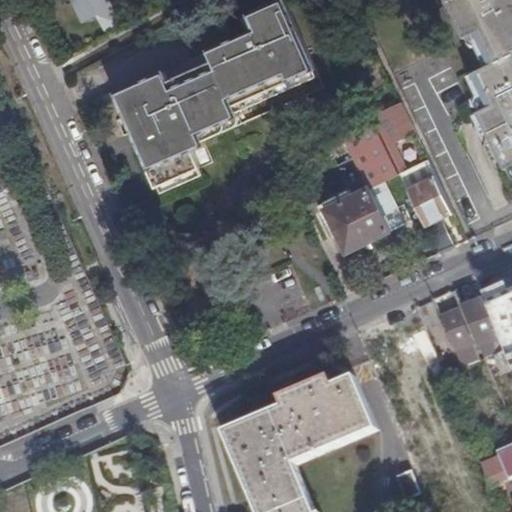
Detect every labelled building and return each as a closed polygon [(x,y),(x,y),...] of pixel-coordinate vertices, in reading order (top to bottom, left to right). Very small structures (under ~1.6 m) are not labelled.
[(74,0),(81,13),(105,0),(74,0)] [(119,21),(108,0),(105,0),(81,13),(85,21),(98,14),(106,27),(119,21)] [(211,49),(211,50),(216,61),(170,81),(165,70),(117,92),(158,186),(201,167),(194,150),(207,145),(202,133),(240,116),(235,105),(317,70),(286,0),(282,0),(250,14),(257,29),(211,49)] [(451,0),(452,1),(470,36),(480,31),(496,63),(479,71),(495,105),(484,109),(511,166),(511,165),(511,0),(510,0),(451,0)] [(216,61),(211,50),(165,70),(170,81),(216,61)] [(378,124),(391,151),(418,137),(402,103),(375,116),(378,124)] [(377,125),(347,139),(355,154),(362,151),(378,184),(387,180),(401,174),(377,125)] [(391,151),(403,174),(429,161),(418,137),(391,151)] [(403,174),(442,254),(457,247),(443,219),(455,213),(429,161),(403,174)] [(387,180),(378,184),(328,208),(349,252),(408,223),(387,180)] [(503,339),(489,302),(466,311),(485,359),(497,354),(493,343),(503,339)] [(460,312),(442,319),(463,368),(470,365),(464,348),(473,344),(460,312)] [(426,328),(411,334),(424,366),(439,360),(426,328)] [(507,350),(503,339),(493,343),(497,354),(507,350)] [(226,434),(259,511),(316,511),(296,466),(379,431),(358,378),(335,388),(331,379),(283,400),(286,409),(226,434)] [(511,448),(499,454),(501,458),(511,481),(511,480),(511,448)] [(511,481),(501,458),(496,460),(506,484),(511,481)] [(496,460),(483,464),(493,488),(506,484),(496,460)] [(418,480),(414,471),(399,477),(408,500),(424,494),(418,480)] [(506,484),(493,488),(499,501),(510,496),(506,484)]
